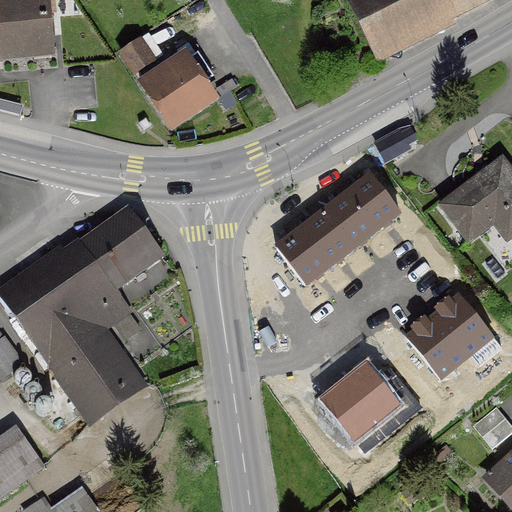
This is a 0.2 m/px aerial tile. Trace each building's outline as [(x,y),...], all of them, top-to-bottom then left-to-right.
[(0,0),(0,58),(49,54),(44,0),(0,0)] [(343,0),(369,50),(445,12),(448,18),(482,0),(343,0)] [(151,63),(136,42),(120,54),(134,75),(151,63)] [(317,53),(322,63),(332,58),(327,48),(317,53)] [(144,90),(169,126),(210,99),(185,63),(161,79),(156,73),(141,83),(145,89),(144,90)] [(23,104),(0,98),(0,109),(20,115),(23,104)] [(141,131),(148,127),(144,120),(137,125),(141,131)] [(374,150),(384,168),(408,154),(399,137),(374,150)] [(511,179),(500,164),(443,208),(467,240),(489,223),(505,244),(511,238),(511,179)] [(397,213),(368,175),(279,244),(309,282),(397,213)] [(88,424),(141,386),(102,330),(127,312),(111,289),(158,255),(129,214),(2,304),(88,424)] [(492,337),(458,295),(409,336),(442,377),(492,337)] [(398,403),(367,364),(324,400),(355,438),(398,403)] [(490,451),(511,432),(511,430),(494,409),(471,427),(490,451)] [(0,498),(43,468),(17,432),(0,443),(0,498)] [(511,456),(486,480),(511,509),(511,456)] [(400,496),(407,505),(420,495),(413,486),(400,496)]
